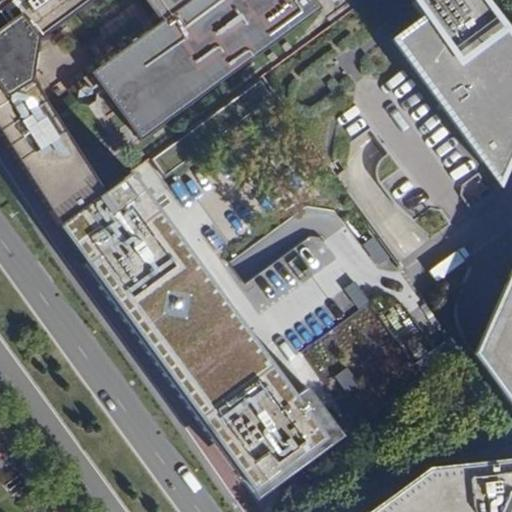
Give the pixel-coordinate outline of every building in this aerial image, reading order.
[(0,0),(0,18),(3,22),(0,24),(0,26),(0,139),(56,227),(102,194),(24,85),(32,39),(88,0),(142,0),(158,21),(89,69),(138,140),(320,10),(313,0),(0,0)] [(396,44),(497,188),(511,156),(511,45),(479,0),(410,0),(425,21),(396,44)] [(244,334),(155,211),(127,231),(143,253),(124,267),(108,244),(80,264),(215,448),(233,434),(249,456),(254,459),(258,460),(264,460),(273,453),(289,475),(421,380),(365,302),(308,343),(331,375),(278,414),(275,410),(279,406),(282,398),(281,392),(279,388),(275,383),(269,380),(265,380),(258,382),(253,386),(250,392),(249,399),(251,404),(253,408),(250,410),(212,357),(244,334)] [(130,242),(124,240),(121,241),(118,243),(116,246),(116,250),(117,253),(120,255),(124,256),(127,255),(131,252),(132,247),(130,242)] [(511,405),(511,275),(477,358),(511,405)] [(346,294),(341,293),(338,294),(322,305),(330,317),(347,304),(348,301),(348,297),(346,294)] [(511,511),(511,461),(431,469),(371,511),(511,511)]
